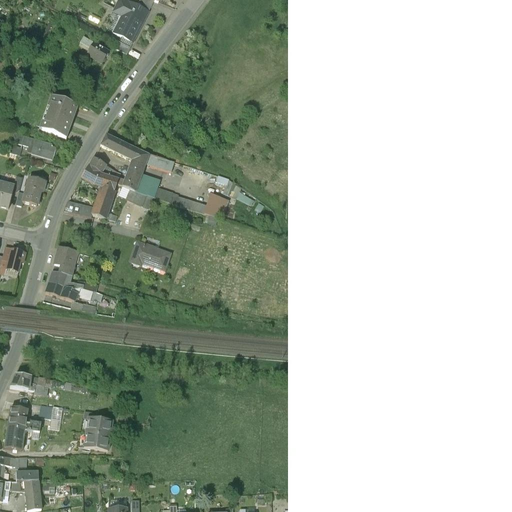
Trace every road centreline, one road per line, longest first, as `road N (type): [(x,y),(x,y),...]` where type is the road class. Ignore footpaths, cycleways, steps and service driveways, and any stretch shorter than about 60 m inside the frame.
road 1 (residential): [(45,242),(77,160),(197,0)]
road 2 (residential): [(0,386),(45,242)]
